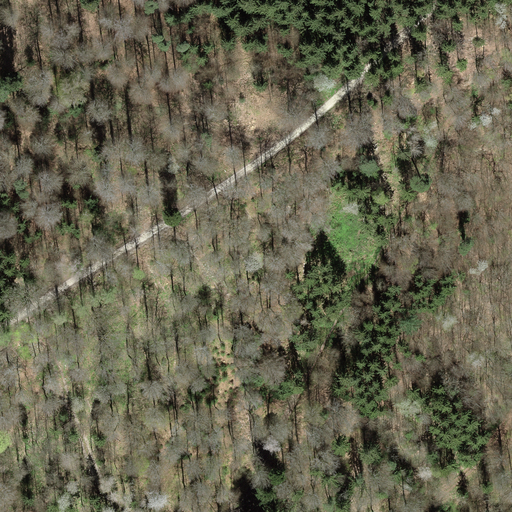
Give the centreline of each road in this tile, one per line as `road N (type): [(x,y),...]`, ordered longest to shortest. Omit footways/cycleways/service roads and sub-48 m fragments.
road 1 (track): [(0,330),(268,155),(443,0)]
road 2 (track): [(511,67),(443,132),(254,487),(231,511)]
road 3 (track): [(0,98),(100,94),(147,101),(193,111),(268,155)]
road 4 (track): [(511,416),(422,511)]
